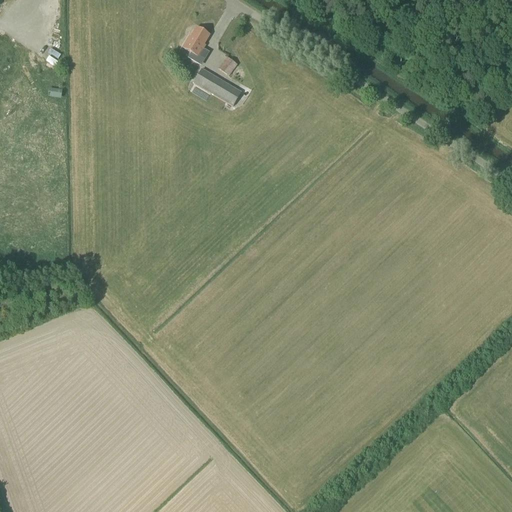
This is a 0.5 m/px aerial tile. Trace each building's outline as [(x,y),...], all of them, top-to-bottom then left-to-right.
[(209,36),(196,29),(190,38),(189,37),(182,49),(190,54),(187,58),(200,66),(204,60),(199,57),(205,47),(204,46),(209,36)] [(31,58),(28,65),(40,69),(42,62),(31,58)] [(229,78),(237,66),(226,58),(218,70),(229,78)] [(233,108),(241,94),(202,71),(193,85),(233,108)] [(246,95),(251,92),(246,84),(241,87),(246,95)]
